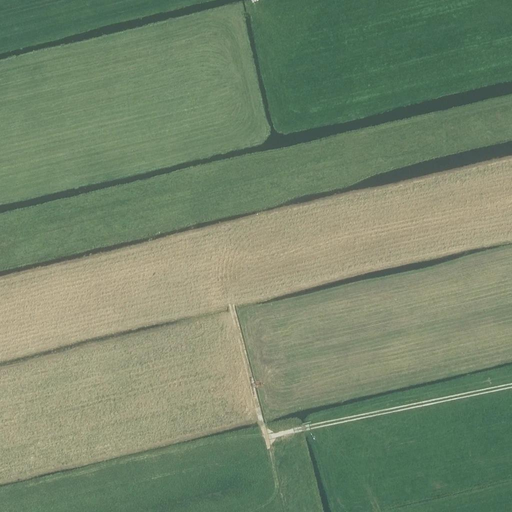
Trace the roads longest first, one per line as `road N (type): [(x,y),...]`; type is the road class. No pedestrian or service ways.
road 1 (track): [(268,435),(511,385)]
road 2 (track): [(231,302),(286,511)]
